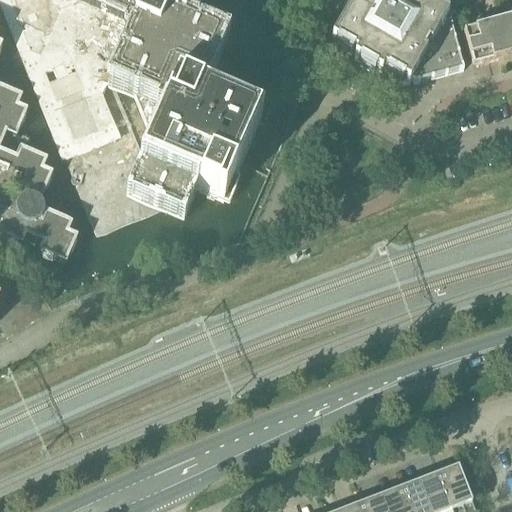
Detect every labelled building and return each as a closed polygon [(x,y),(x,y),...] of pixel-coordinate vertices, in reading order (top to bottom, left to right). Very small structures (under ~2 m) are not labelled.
[(0,0),(0,16),(14,51),(33,99),(60,168),(120,145),(102,98),(105,91),(116,95),(133,103),(150,143),(125,201),(182,225),(195,195),(228,209),(239,184),(233,182),(234,179),(236,180),(260,123),(209,101),(211,95),(206,93),(228,41),(176,19),(178,13),(173,11),(177,0),(0,0)] [(355,0),(355,1),(352,1),(353,5),(356,7),(351,15),(348,13),(345,14),(345,17),(331,43),(336,47),(335,49),(350,58),(351,56),(355,58),(353,62),(359,66),(358,68),(373,77),(374,74),(380,78),(383,74),(386,76),(385,78),(400,87),(401,85),(408,88),(410,84),(414,87),(462,74),(449,25),(445,23),(447,19),(442,15),(442,13),(427,5),(426,6),(423,4),(425,1),(423,0),(355,0)] [(452,0),(456,9),(464,7),(462,0),(452,0)] [(511,57),(511,22),(503,25),(511,57)] [(511,60),(511,57),(503,25),(463,36),(472,71),(511,60)] [(24,120),(25,117),(16,113),(15,113),(19,104),(16,103),(17,101),(7,97),(6,99),(0,95),(0,51),(2,46),(3,45),(0,43),(0,242),(21,251),(25,242),(41,249),(37,258),(65,270),(76,244),(65,239),(69,230),(67,229),(67,227),(57,223),(57,225),(45,220),(42,213),(43,212),(42,211),(39,204),(44,193),(46,193),(50,184),(48,183),(49,180),(40,176),(44,167),(41,166),(42,164),(32,160),(32,162),(20,157),(14,141),(19,129),(21,130),(25,120),(24,120)] [(439,483),(449,511),(456,511),(470,507),(457,471),(444,476),(446,480),(439,483)] [(449,511),(439,483),(431,486),(430,482),(418,486),(427,511),(449,511)] [(427,511),(418,486),(406,491),(408,495),(400,498),(406,511),(427,511)] [(384,511),(406,511),(400,498),(393,500),(392,496),(380,501),(384,511)] [(370,509),(362,511),(384,511),(380,501),(368,505),(370,509)]
